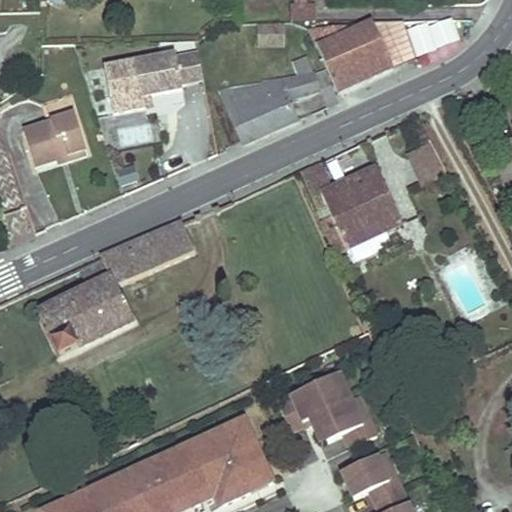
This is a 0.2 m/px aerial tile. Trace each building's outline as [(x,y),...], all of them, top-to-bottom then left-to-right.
[(317,10),(294,10),(294,25),(317,25),(317,10)] [(356,25),(314,30),(340,93),(378,76),(396,68),(375,22),(359,30),(356,25)] [(418,59),(405,22),(392,22),(375,22),(396,68),(418,59)] [(286,30),(260,30),(260,50),(286,50),(286,30)] [(179,57),(106,68),(113,114),(145,110),(143,98),(153,97),(185,92),(184,85),(204,82),(201,56),(179,60),(179,57)] [(327,110),(339,104),(327,76),(317,77),(309,59),(295,64),(300,78),(305,89),(317,85),(321,94),(327,110)] [(300,78),(290,79),(300,102),(321,94),(317,85),(305,89),(300,78)] [(264,86),(222,92),(245,144),(269,134),(297,122),(290,106),(300,102),(290,79),(264,83),(264,86)] [(153,97),(143,98),(145,110),(155,108),(153,97)] [(77,117),(25,133),(37,169),(88,153),(77,117)] [(409,153),(417,188),(445,181),(436,147),(409,153)] [(332,195),(320,166),(301,176),(305,186),(312,181),(316,192),(319,191),(328,212),(347,253),(351,252),(400,229),(402,228),(378,173),(332,195)] [(135,167),(118,172),(122,187),(139,182),(135,167)] [(328,212),(319,215),(338,258),(347,253),(328,212)] [(102,261),(83,270),(93,291),(41,317),(62,360),(135,325),(119,290),(197,257),(183,227),(102,261)] [(359,268),(407,246),(400,229),(351,252),(359,268)] [(466,369),(485,360),(476,342),(457,350),(466,369)] [(355,399),(344,372),(336,375),(347,402),(355,399)] [(428,386),(423,374),(397,386),(402,398),(411,394),(428,386)] [(347,402),(336,375),(281,397),(289,417),(316,406),(326,431),(343,425),(348,438),(376,427),(370,412),(362,415),(355,399),(347,402)] [(411,394),(402,398),(417,426),(430,419),(421,401),(417,403),(411,394)] [(370,412),(363,395),(355,399),(362,415),(370,412)] [(326,431),(316,406),(289,417),(290,420),(311,411),(321,434),(326,431)] [(246,412),(43,505),(45,511),(193,511),(275,475),(246,412)] [(401,468),(390,442),(383,445),(393,471),(401,468)] [(418,511),(401,468),(393,471),(383,445),(346,459),(357,486),(373,479),(384,505),(371,511),(418,511)]
